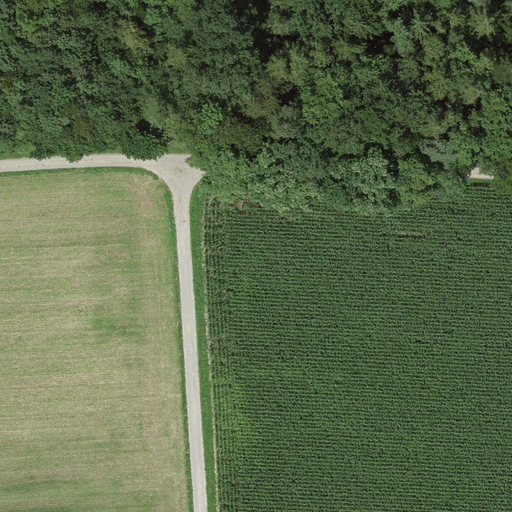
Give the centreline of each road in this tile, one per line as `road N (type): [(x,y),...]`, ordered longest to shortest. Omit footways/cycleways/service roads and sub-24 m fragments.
road 1 (track): [(511,175),(78,161),(0,168)]
road 2 (track): [(180,163),(201,511)]
